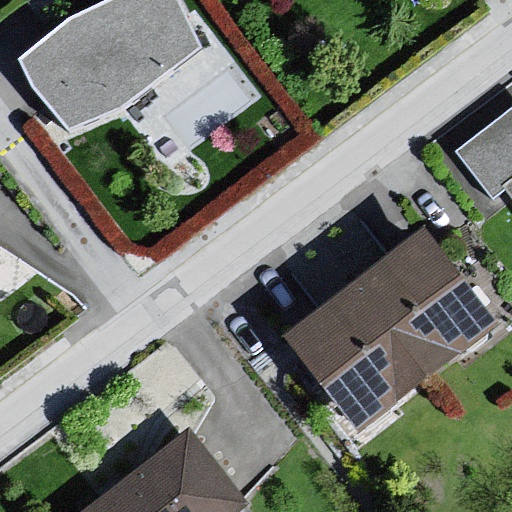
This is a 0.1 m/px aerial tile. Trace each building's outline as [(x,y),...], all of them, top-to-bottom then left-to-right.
[(126,0),(69,28),(22,65),(48,110),(71,136),(141,101),(199,52),(199,40),(174,4),(169,0),(126,0)] [(502,187),(511,179),(511,104),(454,148),(491,196),(502,187)] [(511,179),(502,187),(511,199),(511,179)] [(493,311),(423,221),(281,332),(351,421),(493,311)] [(0,261),(0,283),(11,275),(0,261)] [(244,511),(196,438),(97,511),(244,511)]
